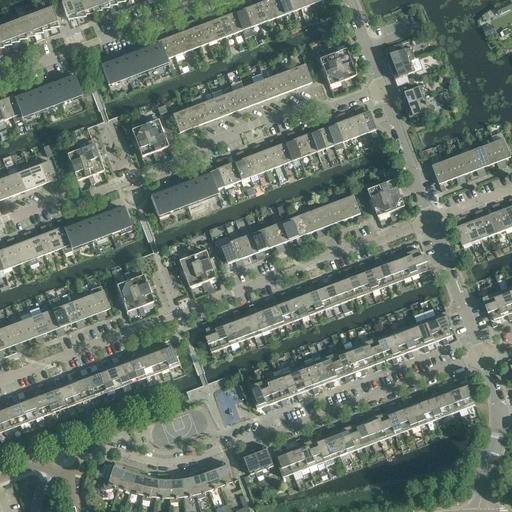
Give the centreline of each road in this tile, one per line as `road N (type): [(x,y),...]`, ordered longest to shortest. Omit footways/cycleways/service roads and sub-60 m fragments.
road 1 (residential): [(0,377),(431,218)]
road 2 (residential): [(67,479),(95,448),(162,462),(190,459),(483,359)]
road 3 (residential): [(0,222),(140,179),(184,161),(190,149),(315,102),(329,108),(382,88)]
road 4 (residential): [(0,78),(209,0)]
road 5 (residential): [(483,359),(431,218)]
road 6 (residential): [(431,218),(382,88)]
